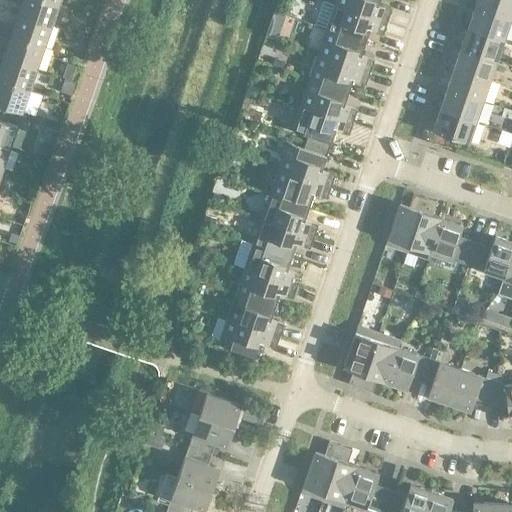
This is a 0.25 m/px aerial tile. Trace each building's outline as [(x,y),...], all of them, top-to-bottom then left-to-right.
[(58,3),(48,0),(11,0),(12,0),(13,0),(19,0),(21,1),(17,13),(50,25),(58,3)] [(378,0),(335,0),(334,3),(386,21),(391,9),(377,4),(378,0)] [(511,10),(511,0),(476,0),(474,6),(510,18),(511,10)] [(386,21),(334,3),(326,28),(364,41),(369,29),(382,33),(386,21)] [(510,18),(474,6),(467,27),(503,39),(510,18)] [(269,22),(281,26),(285,15),(273,11),(269,22)] [(50,25),(17,13),(13,26),(7,24),(6,20),(0,18),(0,31),(43,46),(50,25)] [(503,39),(467,27),(460,47),(496,59),(503,39)] [(364,41),(326,28),(317,53),(369,71),(373,59),(360,54),(364,41)] [(43,46),(0,31),(0,42),(1,42),(7,44),(2,56),(36,68),(43,46)] [(496,59),(460,47),(453,67),(489,80),(496,59)] [(369,71),(317,53),(308,78),(347,91),(351,79),(365,83),(369,71)] [(36,68),(2,56),(0,63),(0,79),(28,89),(36,68)] [(271,65),(282,69),(284,60),(274,57),(271,65)] [(489,80),(453,67),(446,88),(482,100),(489,80)] [(347,91),(308,78),(300,103),(352,121),(356,109),(343,104),(347,91)] [(28,89),(0,79),(0,111),(2,113),(18,118),(20,111),(21,111),(28,89)] [(482,100),(446,88),(439,108),(475,120),(482,100)] [(352,121),(300,103),(291,129),(305,134),(302,140),(325,148),(327,141),(330,142),(334,129),(348,133),(352,121)] [(475,120),(439,108),(432,129),(467,142),(475,120)] [(0,117),(2,113),(0,111),(0,144),(9,147),(16,125),(0,119),(0,117)] [(325,148),(302,140),(300,147),(287,142),(278,168),(330,186),(334,173),(321,169),(325,155),(323,154),(325,148)] [(9,147),(0,144),(0,168),(1,169),(9,147)] [(511,162),(511,155),(505,153),(501,165),(510,168),(511,162)] [(330,186),(278,168),(269,193),(308,206),(312,193),(326,198),(330,186)] [(213,193),(210,200),(218,203),(221,195),(213,193)] [(308,206),(269,193),(261,218),(313,236),(317,223),(304,219),(308,206)] [(384,244),(406,251),(424,197),(413,193),(407,208),(398,205),(384,244)] [(436,201),(424,197),(406,251),(427,258),(430,252),(428,251),(440,219),(431,216),(436,201)] [(207,210),(202,223),(211,226),(215,213),(207,210)] [(313,236),(261,218),(252,243),(291,256),(295,243),(309,248),(313,236)] [(448,222),(440,219),(428,251),(430,252),(472,266),(480,243),(458,235),(461,224),(449,220),(448,222)] [(327,230),(324,237),(332,240),(334,232),(327,230)] [(17,235),(9,232),(6,240),(15,243),(17,235)] [(490,246),(480,243),(472,266),(502,276),(503,277),(511,251),(511,243),(506,242),(506,239),(494,235),(490,246)] [(291,256),(252,243),(243,268),(296,285),(300,273),(286,269),(291,256)] [(511,251),(503,277),(502,276),(500,283),(511,287),(511,251)] [(296,285),(243,268),(235,293),(274,306),(278,293),(292,298),(296,285)] [(378,286),(375,293),(388,298),(391,290),(378,286)] [(415,290),(412,297),(415,299),(422,301),(424,293),(415,290)] [(274,306),(235,293),(226,318),(279,335),(283,323),(269,318),(274,306)] [(508,326),(511,316),(504,314),(501,324),(508,326)] [(279,335),(226,318),(218,343),(256,357),(261,343),(274,348),(279,335)] [(347,383),(359,387),(378,332),(357,325),(343,364),(353,367),(347,383)] [(399,340),(378,332),(359,387),(371,391),(376,375),(385,378),(396,346),(397,346),(399,340)] [(396,346),(385,378),(393,381),(393,384),(405,388),(409,376),(420,380),(428,357),(397,346),(396,346)] [(460,368),(428,357),(420,380),(430,384),(427,393),(437,396),(436,398),(448,402),(460,368)] [(485,377),(460,368),(448,402),(459,406),(460,404),(470,407),(473,398),(490,403),(492,379),(494,374),(487,371),(485,377)] [(502,376),(494,374),(492,379),(490,403),(506,407),(507,417),(511,416),(511,382),(504,383),(500,382),(502,376)] [(264,412),(205,392),(198,413),(233,425),(236,416),(260,424),(264,412)] [(233,425),(198,413),(188,445),(210,453),(214,442),(223,445),(226,436),(229,437),(233,425)] [(148,431),(163,436),(166,425),(152,420),(148,431)] [(144,444),(156,448),(160,436),(148,431),(144,444)] [(300,492),(321,499),(340,444),(328,440),(323,456),(313,453),(300,492)] [(351,448),(340,444),(321,499),(343,506),(345,499),(344,499),(355,467),(346,464),(351,448)] [(210,453),(188,445),(177,477),(211,488),(215,477),(213,476),(216,466),(207,463),(210,453)] [(363,470),(355,467),(344,499),(345,499),(381,511),(387,511),(395,491),(373,483),(377,472),(364,468),(363,470)] [(211,488),(177,477),(166,508),(176,511),(190,511),(192,506),(202,509),(205,499),(207,500),(211,488)] [(405,494),(395,491),(387,511),(422,511),(430,490),(419,486),(418,489),(408,485),(405,494)] [(442,494),(430,490),(422,511),(459,511),(448,509),(451,500),(441,497),(442,494)] [(471,511),(465,511),(459,511),(493,511),(494,503),(482,502),(482,504),(472,504),(471,511)] [(507,503),(494,503),(493,511),(511,511),(511,505),(506,506),(507,503)]
